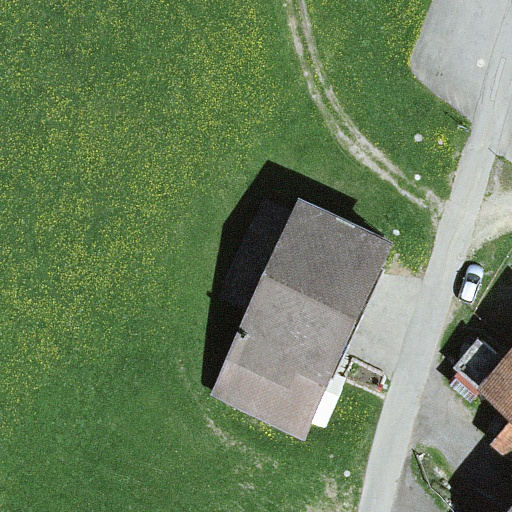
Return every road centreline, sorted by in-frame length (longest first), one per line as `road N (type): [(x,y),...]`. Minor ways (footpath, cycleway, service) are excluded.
road 1 (unclassified): [(511,72),(372,511)]
road 2 (track): [(297,0),(327,112),(361,155),(459,227)]
